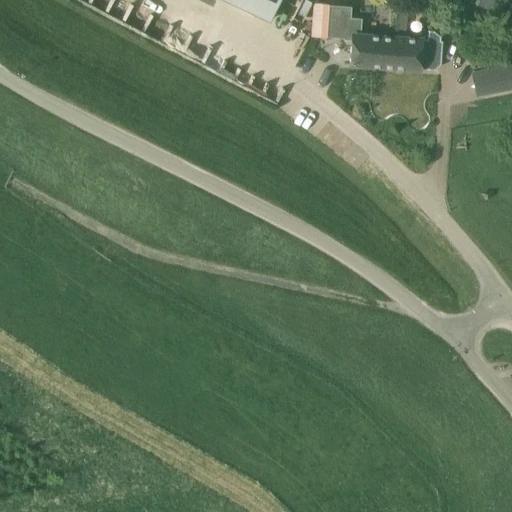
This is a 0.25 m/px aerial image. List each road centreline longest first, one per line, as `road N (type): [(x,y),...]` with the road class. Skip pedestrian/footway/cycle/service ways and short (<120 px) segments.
road 1 (unclassified): [(451,337),(354,257),(0,70)]
road 2 (unclassified): [(504,300),(407,181),(316,100)]
